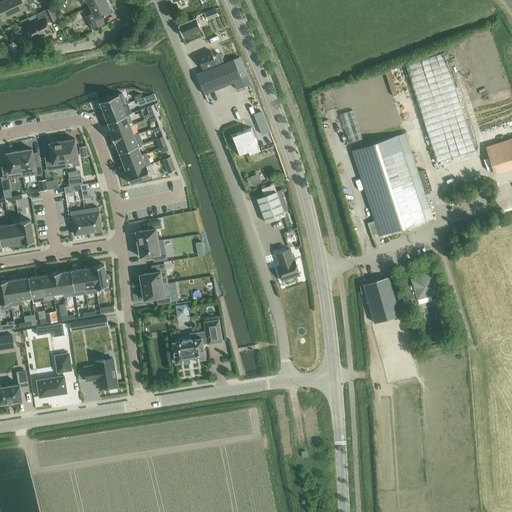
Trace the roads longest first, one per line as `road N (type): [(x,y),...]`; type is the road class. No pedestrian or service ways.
road 1 (tertiary): [(334,377),(302,186),(231,0)]
road 2 (residential): [(285,361),(232,178),(158,0)]
road 3 (track): [(0,446),(260,405),(280,511)]
road 4 (residential): [(0,135),(89,123),(112,185),(121,243)]
road 5 (residential): [(121,243),(140,405)]
road 6 (unclassified): [(140,405),(287,381)]
road 7 (unclassified): [(0,426),(140,405)]
road 8 (residential): [(120,0),(124,23),(100,40),(13,54)]
road 9 (tertiary): [(344,511),(334,377)]
road 10 (track): [(275,383),(298,511)]
road 11 (residential): [(0,263),(121,243)]
